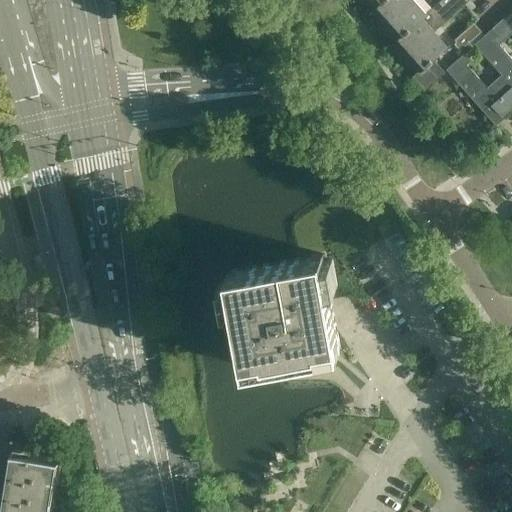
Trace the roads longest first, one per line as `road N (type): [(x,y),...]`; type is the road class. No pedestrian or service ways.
road 1 (residential): [(433,218),(375,126),(321,93),(168,101),(85,115)]
road 2 (tertiary): [(162,511),(85,115)]
road 3 (tertiary): [(34,125),(94,381)]
road 4 (tertiary): [(94,381),(124,511)]
road 5 (residential): [(503,316),(433,218)]
